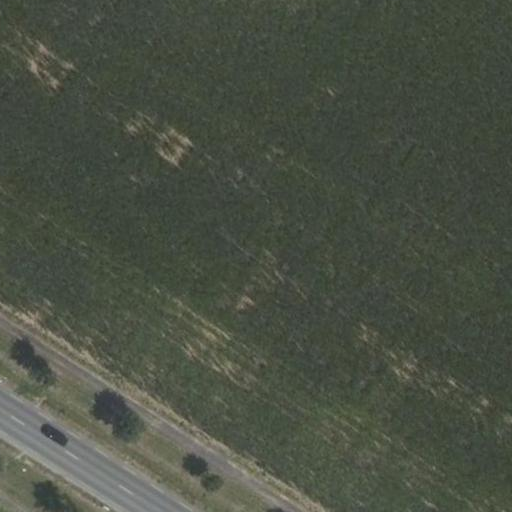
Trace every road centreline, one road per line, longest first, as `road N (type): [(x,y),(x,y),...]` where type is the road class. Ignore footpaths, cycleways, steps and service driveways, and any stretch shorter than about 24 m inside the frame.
road 1 (track): [(0,324),(293,511)]
road 2 (secondary): [(0,412),(155,511)]
